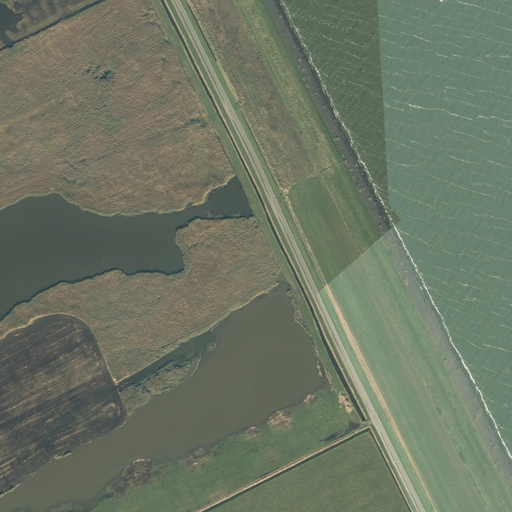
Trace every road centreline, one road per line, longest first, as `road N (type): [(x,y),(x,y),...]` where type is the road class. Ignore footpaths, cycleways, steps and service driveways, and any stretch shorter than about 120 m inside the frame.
road 1 (tertiary): [(423,511),(173,0)]
road 2 (track): [(379,419),(193,511)]
